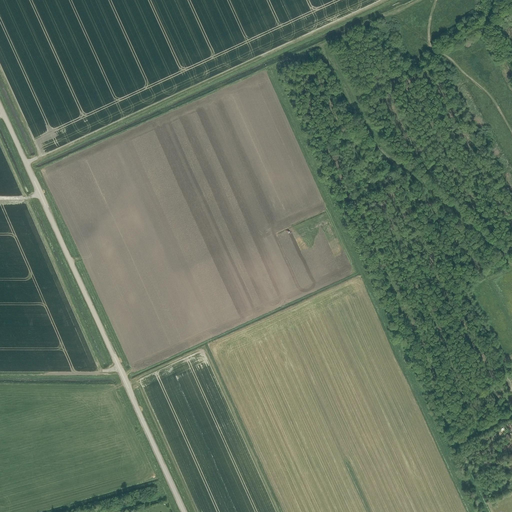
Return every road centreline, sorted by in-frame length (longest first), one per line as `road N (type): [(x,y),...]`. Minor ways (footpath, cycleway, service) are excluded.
road 1 (unclassified): [(182,511),(0,109)]
road 2 (track): [(389,12),(485,90),(511,132)]
